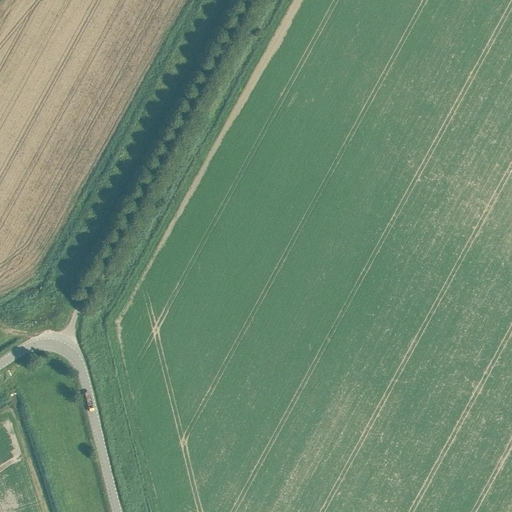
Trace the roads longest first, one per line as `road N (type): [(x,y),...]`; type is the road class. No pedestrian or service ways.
road 1 (unclassified): [(60,346),(253,0)]
road 2 (tertiary): [(119,511),(84,382),(60,346)]
